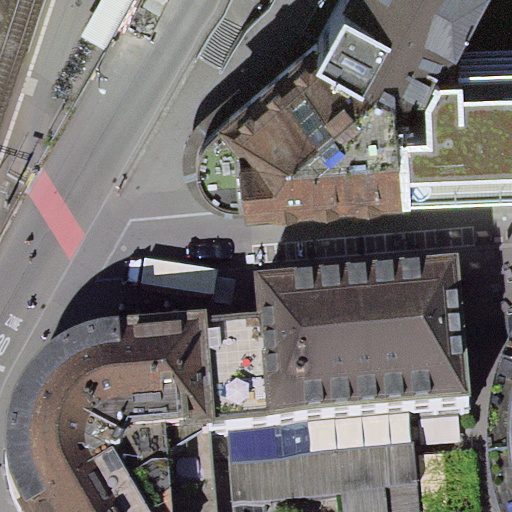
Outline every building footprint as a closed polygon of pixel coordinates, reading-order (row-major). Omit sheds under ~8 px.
[(511,0),(326,0),(304,38),(404,96),(441,32),(511,30),(511,0)] [(406,128),(409,168),(511,163),(511,30),(441,32),(404,96),(406,128)] [(406,128),(404,96),(304,38),(229,96),(233,101),(207,122),(198,147),(202,167),(213,180),(226,189),(248,187),(245,138),(406,128)] [(245,138),(248,187),(390,178),(409,177),(409,168),(406,128),(245,138)] [(469,432),(456,282),(259,298),(262,339),(270,434),(227,437),(233,506),(276,502),(343,497),(344,511),(419,511),(413,436),(469,432)] [(188,285),(100,300),(106,337),(195,323),(188,285)] [(511,511),(511,333),(511,335),(504,353),(499,368),(494,388),(490,407),(489,423),(489,440),(490,455),(491,469),(493,484),(499,497),(504,511),(511,511)] [(270,434),(262,339),(231,342),(206,344),(213,439),(227,437),(270,434)] [(194,345),(111,352),(119,447),(213,439),(206,344),(194,345)] [(19,511),(218,511),(213,439),(119,447),(111,352),(67,366),(36,391),(8,436),(4,484),(19,511)]
